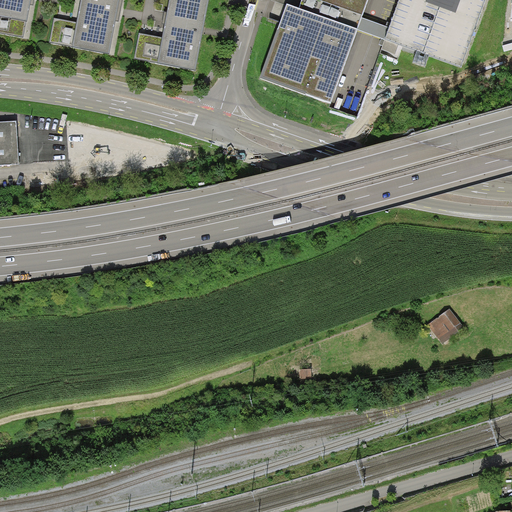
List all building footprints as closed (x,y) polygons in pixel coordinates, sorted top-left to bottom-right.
[(0,0),(0,17),(27,23),(31,0),(0,0)] [(80,0),(76,23),(72,47),(109,54),(118,7),(119,0),(80,0)] [(158,63),(158,64),(196,71),(209,0),(169,0),(166,19),(163,38),(158,63)] [(330,104),(367,0),(302,0),(298,11),(286,7),(260,79),(330,104)] [(403,0),(391,33),(462,58),(482,0),(403,0)] [(0,17),(0,34),(24,39),(27,23),(0,17)] [(72,47),(76,23),(54,19),(49,43),(72,47)] [(158,63),(163,38),(139,34),(134,59),(158,63)] [(0,166),(18,165),(15,122),(0,123),(0,166)] [(428,325),(443,345),(465,328),(450,309),(428,325)] [(309,371),(298,371),(298,381),(309,380),(309,371)]
